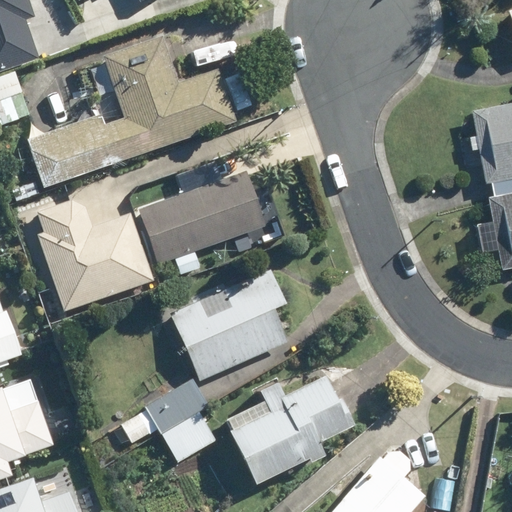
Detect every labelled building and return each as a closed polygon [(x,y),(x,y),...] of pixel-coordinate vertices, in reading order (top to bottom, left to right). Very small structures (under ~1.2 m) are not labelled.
[(30,17),(23,0),(0,0),(0,70),(35,58),(22,20),(30,17)] [(99,55),(121,116),(102,123),(98,113),(23,139),(40,187),(232,121),(214,69),(176,82),(159,35),(99,55)] [(0,73),(0,124),(28,115),(12,70),(0,73)] [(485,197),(499,269),(511,266),(511,102),(469,111),(483,183),(490,182),(492,196),(485,197)] [(155,265),(263,226),(243,170),(135,210),(155,265)] [(34,181),(6,190),(10,202),(38,193),(34,181)] [(41,233),(33,235),(60,311),(150,280),(126,213),(89,226),(82,207),(68,200),(34,212),(41,233)] [(173,259),(179,275),(197,268),(191,252),(173,259)] [(271,309),(283,304),(268,269),(166,313),(195,381),(285,343),(271,309)] [(0,361),(17,356),(3,312),(0,312),(0,361)] [(258,399),(217,419),(250,485),(304,459),(306,464),(321,456),(314,442),(349,424),(336,398),(332,400),(319,373),(279,393),(273,381),(254,390),(258,399)] [(187,380),(142,406),(158,434),(203,408),(187,380)] [(0,475),(4,474),(0,461),(0,460),(49,446),(35,401),(0,412),(0,410),(0,475)] [(408,511),(423,497),(377,457),(328,511),(408,511)] [(0,484),(0,511),(71,511),(65,491),(34,502),(25,476),(0,484)]
